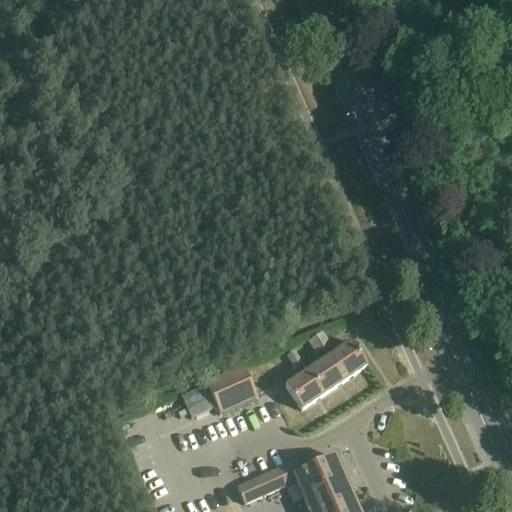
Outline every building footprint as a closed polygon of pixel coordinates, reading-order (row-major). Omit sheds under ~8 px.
[(315,340),(323,351),(330,347),(323,335),(315,340)] [(308,345),(316,356),(323,351),(315,340),(308,345)] [(329,360),(345,384),(368,369),(351,345),(329,360)] [(286,359),(295,371),(303,365),(295,353),(286,359)] [(324,399),(345,384),(329,360),(308,374),(324,399)] [(244,370),(206,387),(220,419),(258,402),(244,370)] [(324,399),(308,374),(286,389),(302,414),(324,399)] [(358,511),(335,459),(293,478),(287,480),(283,470),(236,491),(245,509),(296,486),(307,511),(358,511)] [(143,484),(150,498),(165,490),(157,476),(143,484)]
